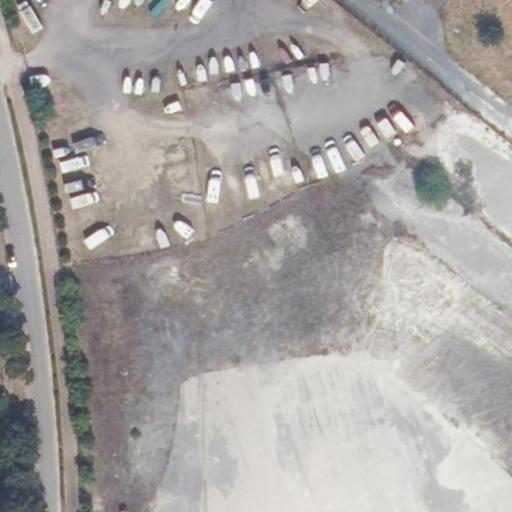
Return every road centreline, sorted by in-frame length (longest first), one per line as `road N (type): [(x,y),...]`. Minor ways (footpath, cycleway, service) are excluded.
road 1 (unknown): [(0,33),(36,163),(55,279),(73,511)]
road 2 (residential): [(47,511),(37,346),(0,144)]
